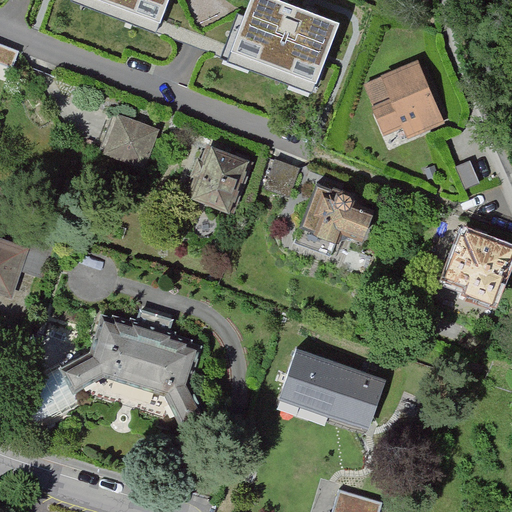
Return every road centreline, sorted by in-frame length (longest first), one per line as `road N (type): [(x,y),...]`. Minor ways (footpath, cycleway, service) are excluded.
road 1 (unclassified): [(300,149),(0,29)]
road 2 (track): [(511,208),(432,202),(300,149)]
road 3 (residential): [(511,193),(451,36),(448,0)]
road 4 (residential): [(134,511),(0,463)]
